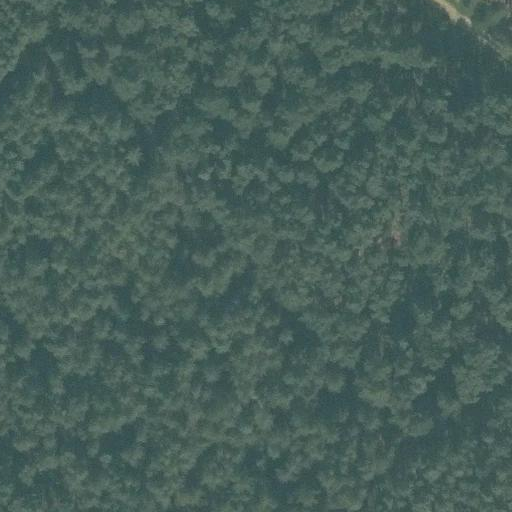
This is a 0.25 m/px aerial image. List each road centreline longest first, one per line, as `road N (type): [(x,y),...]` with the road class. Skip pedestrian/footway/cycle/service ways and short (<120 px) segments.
road 1 (track): [(511,347),(403,428),(53,26),(0,94)]
road 2 (track): [(336,511),(511,356)]
